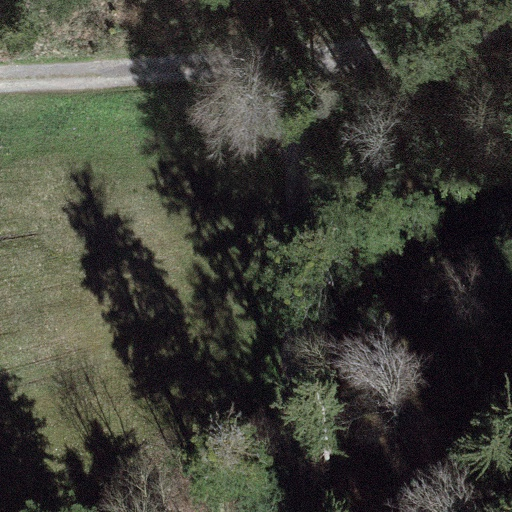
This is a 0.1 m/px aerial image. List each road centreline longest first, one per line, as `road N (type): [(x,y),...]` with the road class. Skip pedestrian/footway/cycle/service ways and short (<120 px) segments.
road 1 (track): [(200,59),(266,95),(292,144),(300,222),(290,511)]
road 2 (track): [(511,25),(200,59)]
road 3 (track): [(200,59),(0,74)]
